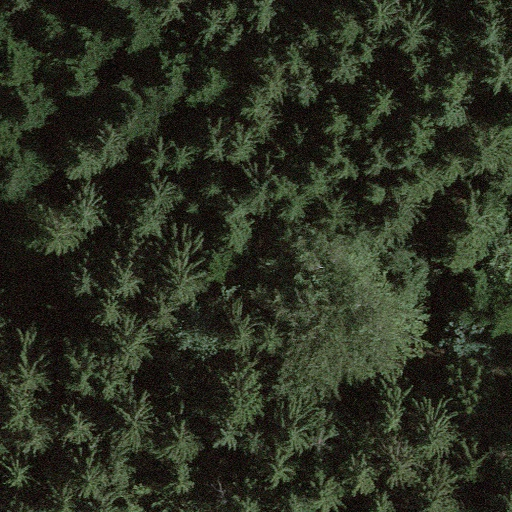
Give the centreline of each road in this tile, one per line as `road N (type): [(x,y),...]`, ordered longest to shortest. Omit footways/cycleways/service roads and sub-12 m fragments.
road 1 (track): [(0,265),(511,360)]
road 2 (track): [(0,156),(172,0)]
